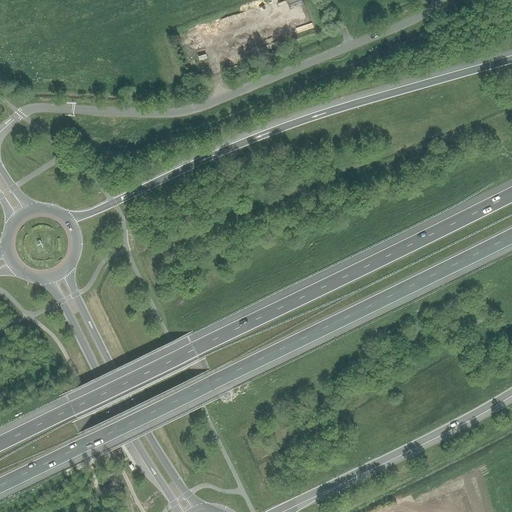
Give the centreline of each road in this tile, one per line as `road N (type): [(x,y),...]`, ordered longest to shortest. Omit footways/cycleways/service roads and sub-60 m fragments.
road 1 (motorway): [(511,192),(0,443)]
road 2 (motorway): [(0,486),(511,236)]
road 3 (unclassified): [(0,131),(34,107),(170,113),(208,105),(416,21),(446,0)]
road 4 (motorway): [(511,60),(306,119),(64,220)]
road 5 (secondary): [(205,510),(149,438),(66,267)]
road 6 (secondary): [(44,278),(174,511)]
road 7 (motorway): [(275,511),(511,392)]
